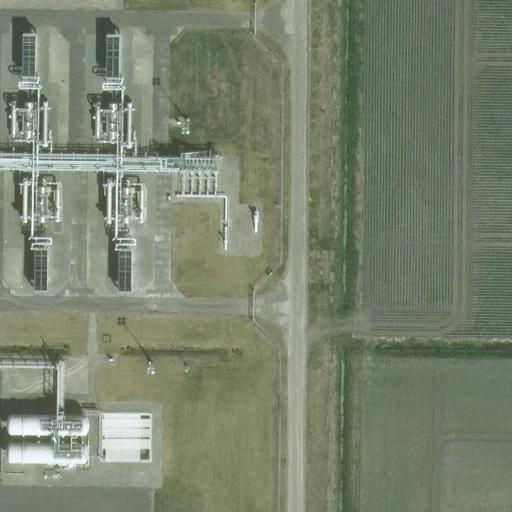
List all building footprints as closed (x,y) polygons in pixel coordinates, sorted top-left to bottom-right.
[(34,29),(18,29),(17,70),(33,70),(34,29)] [(100,29),(99,71),(117,71),(118,29),(100,29)] [(217,172),(217,148),(176,148),(175,172),(217,172)] [(28,243),(28,286),(47,286),(46,243),(28,243)] [(112,243),(112,285),(131,286),(131,244),(112,243)] [(84,459),(85,411),(6,409),(5,457),(84,459)]
